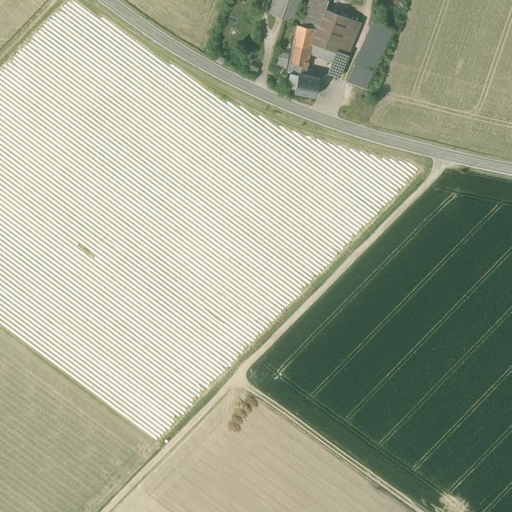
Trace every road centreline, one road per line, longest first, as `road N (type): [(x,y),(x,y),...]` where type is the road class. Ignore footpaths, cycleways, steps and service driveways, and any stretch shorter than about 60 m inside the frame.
road 1 (track): [(117,511),(450,158)]
road 2 (secondary): [(511,170),(366,137),(294,111),(189,57),(109,0)]
road 3 (track): [(240,386),(415,511)]
